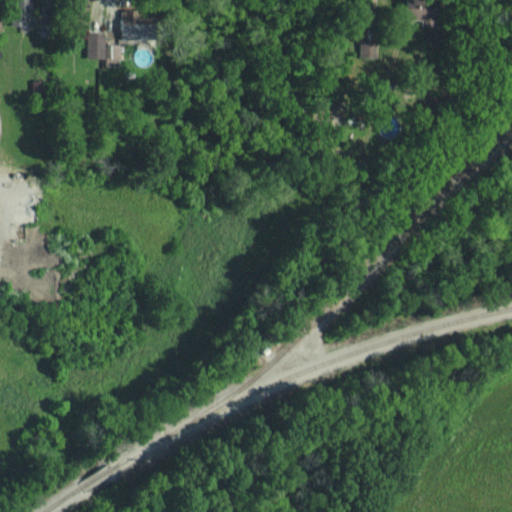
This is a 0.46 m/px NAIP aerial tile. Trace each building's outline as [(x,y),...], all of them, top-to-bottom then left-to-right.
[(28,0),(8,0),(8,25),(29,26),(28,0)] [(84,26),(84,0),(63,0),(63,26),(84,26)] [(400,0),(400,18),(420,19),(420,24),(430,24),(430,0),(400,0)] [(100,58),(101,37),(84,36),(84,57),(100,58)] [(374,57),(374,44),(357,43),(357,57),(374,57)] [(103,66),(117,65),(116,47),(102,48),(103,66)]
